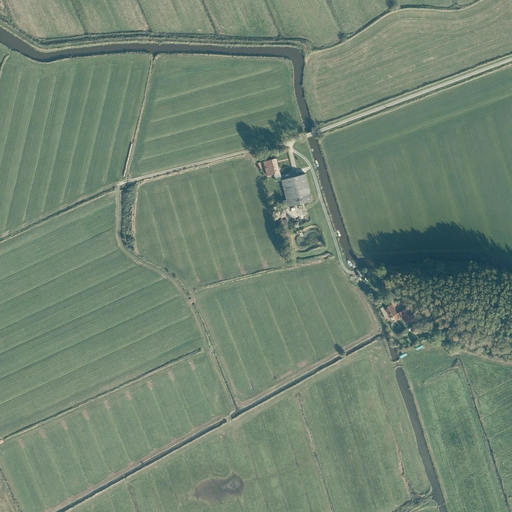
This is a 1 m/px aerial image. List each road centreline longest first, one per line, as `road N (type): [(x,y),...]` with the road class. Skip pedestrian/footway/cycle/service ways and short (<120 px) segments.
road 1 (unclassified): [(511,59),(291,141)]
road 2 (track): [(118,184),(291,141)]
